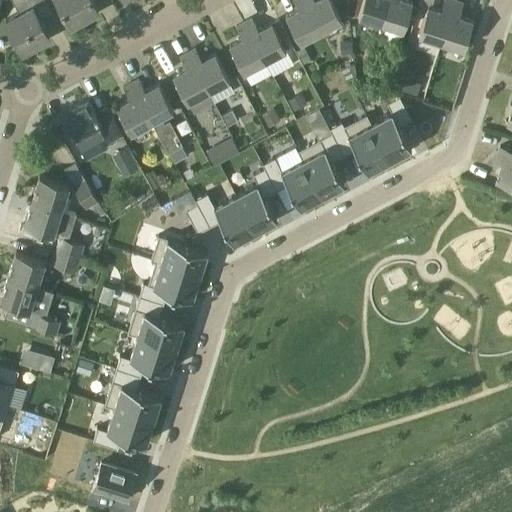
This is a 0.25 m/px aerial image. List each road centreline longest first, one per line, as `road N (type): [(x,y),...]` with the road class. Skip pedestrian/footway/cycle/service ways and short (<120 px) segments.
road 1 (residential): [(155,511),(231,274),(454,156),(503,0)]
road 2 (residential): [(213,0),(25,95)]
